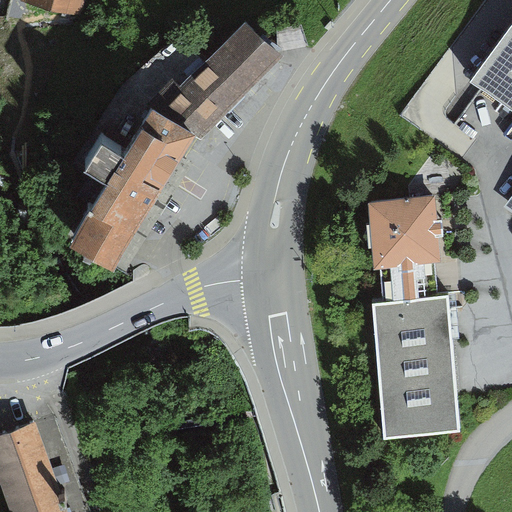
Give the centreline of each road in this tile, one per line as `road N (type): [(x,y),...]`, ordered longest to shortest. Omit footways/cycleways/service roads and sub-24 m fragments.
road 1 (secondary): [(269,279),(284,167),(302,121),(391,0)]
road 2 (tertiary): [(0,365),(47,355),(195,290),(269,279)]
road 3 (secondary): [(319,511),(269,279)]
